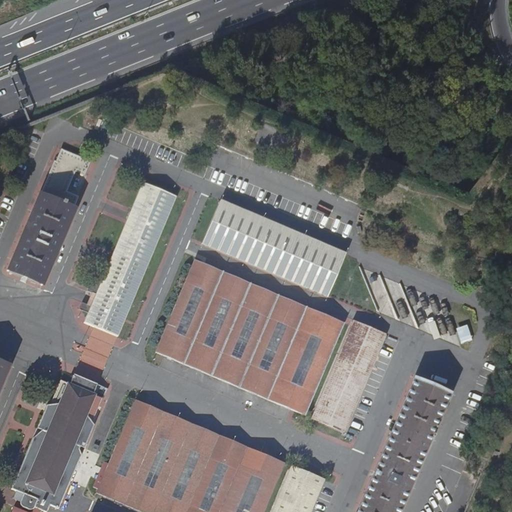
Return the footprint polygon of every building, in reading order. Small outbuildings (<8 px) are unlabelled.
[(90,163),(62,150),(57,162),(54,162),(40,195),(38,195),(7,271),(43,286),(75,210),(74,208),(79,197),(68,192),(70,186),(79,190),(90,163)] [(178,199),(146,186),(102,286),(93,282),(88,293),(96,297),(91,308),(82,305),(80,311),(88,315),(84,325),(118,339),(178,199)] [(344,254),(222,202),(203,244),(326,297),(344,254)] [(343,324),(195,261),(156,353),(305,416),(343,324)] [(385,337),(352,322),(311,419),(344,433),(385,337)] [(468,325),(457,329),(462,344),(473,340),(468,325)] [(0,385),(8,366),(0,362),(0,385)] [(60,380),(51,400),(48,400),(44,410),(38,422),(43,425),(40,432),(36,431),(35,433),(9,493),(13,495),(10,503),(17,506),(18,511),(48,511),(49,510),(54,511),(57,511),(80,459),(77,454),(78,451),(83,452),(90,434),(92,430),(89,425),(90,423),(100,399),(91,395),(95,384),(72,375),(68,384),(60,380)] [(399,511),(449,394),(414,379),(357,511),(399,511)] [(140,511),(263,511),(283,464),(136,402),(97,493),(140,511)] [(310,511),(324,482),(290,468),(271,511),(310,511)]
